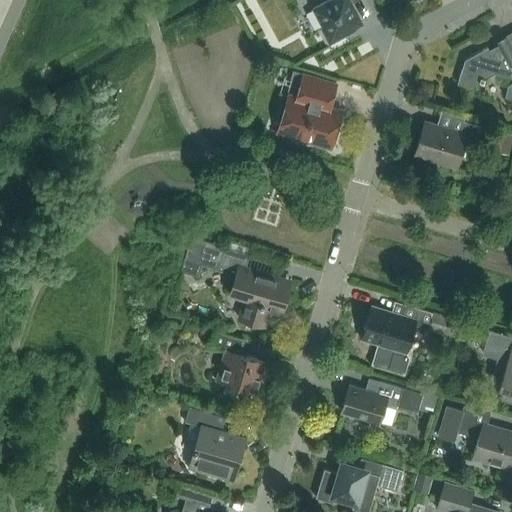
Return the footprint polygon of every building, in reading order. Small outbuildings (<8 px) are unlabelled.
[(352,2),(356,0),(327,0),(313,8),(322,26),(320,28),(329,44),(345,35),(344,33),(363,23),(352,2)] [(511,98),(511,36),(489,49),(487,47),(464,59),(458,82),(472,86),(495,73),(511,77),(511,84),(508,86),(505,96),(511,98)] [(331,148),(342,109),(330,105),(336,82),(293,69),(290,79),(300,83),(297,96),(288,93),(277,132),(331,148)] [(480,147),(486,127),(463,120),(460,132),(426,121),(416,154),(457,166),(464,143),(480,147)] [(250,253),(225,245),(193,236),(182,272),(199,276),(203,264),(223,270),(225,266),(237,270),(230,293),(245,298),(239,318),(264,325),(268,315),(274,311),(281,314),(292,278),(247,265),(250,253)] [(427,329),(433,312),(418,307),(414,319),(372,306),(367,325),(365,324),(364,329),(365,329),(363,338),(378,342),(371,364),(404,374),(409,358),(406,351),(412,330),(426,334),(427,329)] [(460,320),(433,312),(427,329),(455,337),(460,320)] [(258,390),(267,361),(239,353),(243,339),(214,330),(210,345),(226,350),(218,377),(212,375),(212,377),(252,389),(250,396),(252,396),(254,389),(258,390)] [(511,343),(497,394),(511,398),(511,343)] [(462,391),(464,385),(461,380),(456,378),(453,388),(462,391)] [(396,408),(397,404),(419,410),(419,407),(424,393),(379,380),(376,392),(349,384),(341,411),(379,422),(384,405),(396,408)] [(424,393),(419,407),(434,412),(439,394),(425,390),(424,393)] [(464,404),(462,411),(448,406),(438,438),(456,443),(459,432),(478,437),(473,455),(511,466),(511,433),(486,426),(490,412),(464,404)] [(232,479),(245,437),(222,430),(226,417),(189,406),(185,420),(204,426),(198,447),(195,446),(189,466),(232,479)] [(403,469),(382,463),(363,458),(360,459),(357,468),(343,464),(341,473),(324,468),(316,497),(333,502),(336,493),(355,499),(352,508),(367,511),(368,511),(377,485),(397,491),(403,469)] [(418,472),(414,488),(426,491),(431,476),(418,472)] [(495,511),(469,504),(473,490),(444,482),(437,506),(455,511),(495,511)] [(207,511),(212,496),(189,489),(183,508),(178,511),(207,511)]
